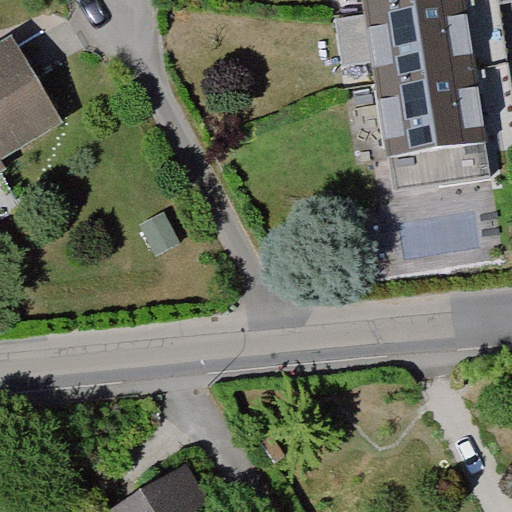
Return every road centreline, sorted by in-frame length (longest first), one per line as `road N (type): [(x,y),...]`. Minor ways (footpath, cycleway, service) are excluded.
road 1 (tertiary): [(0,372),(511,328)]
road 2 (unknown): [(264,349),(236,229),(112,0)]
road 3 (unknown): [(406,337),(494,511)]
